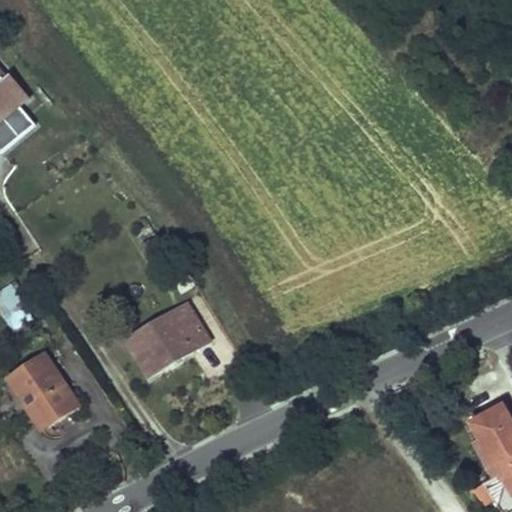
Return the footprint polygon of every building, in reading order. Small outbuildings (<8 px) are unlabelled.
[(13,74),(9,77),(0,65),(0,148),(4,153),(38,124),(23,105),(32,97),(13,74)] [(156,236),(142,244),(159,271),(172,263),(156,236)] [(193,278),(186,267),(172,276),(179,287),(193,278)] [(5,318),(18,338),(38,325),(25,305),(5,318)] [(188,305),(128,342),(150,377),(196,350),(193,346),(207,337),(188,305)] [(210,341),(207,337),(193,346),(196,350),(210,341)] [(47,355),(8,380),(27,409),(34,405),(48,429),(81,407),(47,355)] [(34,405),(27,409),(43,433),(48,429),(34,405)] [(511,511),(511,419),(505,408),(474,424),(511,491),(496,500),(503,511),(511,511)] [(487,484),(496,500),(511,491),(474,424),(468,428),(496,479),(487,484)]
